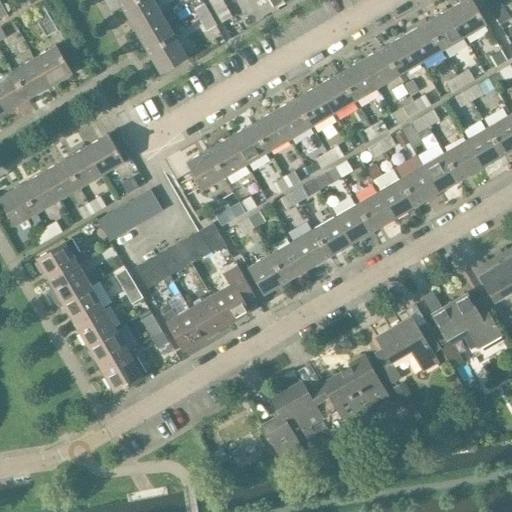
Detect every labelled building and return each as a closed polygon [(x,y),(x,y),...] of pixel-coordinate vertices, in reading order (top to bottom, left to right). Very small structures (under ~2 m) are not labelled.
[(13,0),(18,8),(30,1),(29,0),(13,0)] [(133,0),(122,7),(134,29),(160,14),(152,0),(133,0)] [(194,9),(200,20),(209,14),(200,0),(191,0),(189,2),(194,9)] [(207,0),(208,0),(214,12),(225,5),(222,0),(207,0)] [(265,0),(271,9),(285,0),(265,0)] [(471,0),(463,0),(448,9),(464,36),(485,23),(471,0)] [(493,0),(487,4),(493,13),(502,7),(498,0),(493,0)] [(225,5),(214,12),(220,22),(231,16),(225,5)] [(502,7),(493,13),(499,23),(508,18),(502,7)] [(38,19),(32,9),(21,15),(27,26),(38,19)] [(448,9),(426,22),(442,49),(464,36),(448,9)] [(134,29),(148,51),(174,35),(160,14),(134,29)] [(209,14),(200,20),(207,31),(216,26),(209,14)] [(426,22),(404,35),(420,62),(442,49),(426,22)] [(0,25),(0,48),(9,43),(6,37),(6,36),(0,25)] [(174,35),(148,51),(160,73),(186,58),(174,35)] [(404,35),(382,48),(398,75),(420,62),(404,35)] [(56,45),(34,58),(49,85),(71,72),(56,45)] [(382,48),(360,61),(376,87),(398,75),(382,48)] [(489,56),(495,66),(496,67),(507,60),(501,49),(489,56)] [(34,58),(12,71),(27,98),(49,85),(34,58)] [(360,61),(338,73),(354,100),(376,87),(360,61)] [(511,68),(509,64),(487,77),(494,87),(511,76),(511,68)] [(468,69),(457,75),(463,86),(474,79),(468,69)] [(12,71),(0,77),(0,101),(5,111),(27,98),(12,71)] [(338,73),(317,86),(332,113),(354,100),(338,73)] [(463,86),(457,75),(445,82),(452,93),(463,86)] [(487,77),(466,89),(472,101),(494,88),(493,87),(494,87),(487,77)] [(405,86),(404,86),(409,94),(410,97),(418,92),(413,81),(405,86)] [(400,98),(409,94),(404,86),(403,84),(392,90),(398,100),(400,98)] [(317,86),(295,99),(311,125),(332,113),(317,86)] [(472,101),(466,89),(454,96),(460,107),(472,101)] [(424,94),(413,101),(420,111),(430,105),(429,103),(434,100),(430,92),(424,95),(424,94)] [(295,99),(273,111),(289,138),(311,125),(295,99)] [(420,111),(413,101),(391,113),(397,123),(408,117),(408,118),(420,111)] [(433,109),(422,115),(428,126),(439,120),(433,109)] [(273,111),(251,124),(267,151),(289,138),(273,111)] [(511,118),(510,114),(488,127),(503,154),(511,148),(511,118)] [(428,126),(422,115),(410,122),(416,133),(428,126)] [(380,119),(369,126),(376,137),(387,130),(380,119)] [(251,124),(230,137),(245,164),(267,151),(251,124)] [(376,137),(369,126),(358,132),(365,143),(376,137)] [(488,127),(466,140),(481,166),(503,154),(488,127)] [(402,131),(394,136),(401,147),(408,142),(402,131)] [(108,134),(86,147),(102,174),(124,161),(108,134)] [(389,134),(378,140),(385,151),(396,145),(389,134)] [(230,137),(208,150),(223,177),(245,164),(230,137)] [(385,151),(378,140),(367,147),(374,159),(385,151)] [(466,140),(444,153),(460,179),(481,166),(466,140)] [(337,145),(326,152),(332,163),(344,156),(337,145)] [(86,147),(64,160),(80,187),(102,174),(86,147)] [(223,177),(208,150),(186,163),(202,189),(223,177)] [(332,163),(326,152),(315,158),(321,169),(332,163)] [(444,153),(422,165),(438,192),(460,179),(444,153)] [(346,159),(335,166),(341,177),(352,170),(346,159)] [(64,160),(42,173),(58,199),(80,187),(64,160)] [(373,180),(382,175),(375,164),(366,169),(373,180)] [(422,165),(400,178),(416,205),(438,192),(422,165)] [(341,177),(335,166),(324,173),(330,184),(341,177)] [(294,170),(282,177),(289,188),(300,181),(294,170)] [(42,173),(20,185),(36,213),(58,199),(42,173)] [(121,184),(127,193),(139,187),(133,177),(121,184)] [(289,188),(282,177),(271,183),(278,195),(289,188)] [(400,178),(378,191),(394,217),(416,205),(400,178)] [(36,213),(20,185),(0,197),(0,201),(14,225),(36,213)] [(302,185),(291,191),(298,202),(309,196),(302,185)] [(150,189),(140,195),(152,217),(162,211),(150,189)] [(298,202),(291,191),(280,198),(286,209),(298,202)] [(378,191),(357,203),(372,230),(394,217),(378,191)] [(140,195),(128,202),(141,223),(152,217),(140,195)] [(100,196),(89,202),(95,213),(106,207),(100,196)] [(250,196),(238,202),(245,213),(256,207),(250,196)] [(95,213),(89,202),(77,209),(84,220),(95,213)] [(128,202),(118,208),(130,229),(141,223),(128,202)] [(244,212),(238,202),(229,207),(235,217),(244,212)] [(357,203),(335,216),(350,243),(372,230),(357,203)] [(118,208),(107,214),(120,235),(130,229),(118,208)] [(258,211),(248,217),(254,228),(264,221),(258,211)] [(120,235),(107,214),(97,220),(109,241),(120,235)] [(335,216),(313,229),(328,255),(350,243),(335,216)] [(254,228),(248,217),(236,223),(243,234),(254,228)] [(57,222),(45,229),(50,238),(62,231),(57,222)] [(214,223),(199,232),(211,253),(226,243),(214,223)] [(50,238),(45,229),(34,235),(39,244),(50,238)] [(313,229),(291,242),(307,268),(328,255),(313,229)] [(199,232),(188,238),(200,259),(211,253),(199,232)] [(36,259),(49,281),(78,264),(86,259),(81,250),(78,252),(71,238),(65,242),(36,259)] [(188,238),(178,244),(190,265),(200,259),(188,238)] [(291,242),(270,255),(285,281),(307,268),(291,242)] [(178,244),(167,250),(179,271),(190,265),(178,244)] [(167,250),(157,256),(168,277),(179,271),(167,250)] [(285,281),(270,255),(248,267),(263,294),(285,281)] [(157,256),(146,262),(158,283),(168,277),(157,256)] [(511,257),(480,277),(494,301),(511,289),(511,257)] [(158,283),(146,262),(136,268),(147,289),(158,283)] [(61,301),(62,303),(90,286),(78,264),(49,281),(54,289),(49,292),(56,305),(61,301)] [(230,284),(210,295),(227,324),(249,311),(243,301),(254,294),(237,265),(224,273),(230,284)] [(120,284),(126,295),(136,289),(130,279),(130,278),(125,269),(115,275),(120,284)] [(148,289),(152,296),(162,290),(158,283),(148,289)] [(62,303),(75,325),(103,308),(90,286),(62,303)] [(136,289),(126,295),(132,304),(142,298),(136,289)] [(437,324),(429,329),(437,343),(466,326),(478,347),(501,333),(481,299),(472,304),(466,294),(432,314),(437,324)] [(210,295),(188,308),(205,337),(227,324),(210,295)] [(75,325),(87,346),(116,329),(103,308),(75,325)] [(172,308),(162,314),(166,321),(183,349),(205,337),(188,308),(176,315),(172,308)] [(151,313),(141,319),(146,328),(152,338),(162,332),(156,322),(151,313)] [(436,362),(432,353),(440,349),(437,343),(429,329),(425,323),(416,328),(410,317),(376,337),(382,348),(373,353),(391,383),(400,377),(391,361),(410,349),(422,371),(436,362)] [(87,346),(100,368),(128,351),(116,329),(87,346)] [(162,332),(152,338),(158,348),(168,341),(162,332)] [(128,351),(100,368),(113,390),(124,384),(125,386),(128,384),(129,387),(148,377),(132,349),(128,351)] [(262,425),(279,453),(297,443),(293,436),(338,410),(344,419),(381,398),(386,407),(392,404),(364,356),(348,365),(349,367),(307,392),(300,381),(277,395),(281,403),(276,406),(281,414),(270,421),(262,425)] [(392,409),(399,422),(409,417),(402,403),(392,409)] [(229,461),(221,448),(210,454),(217,468),(229,461)]
